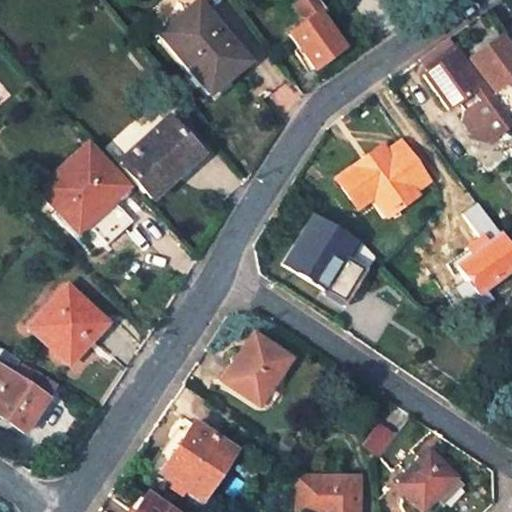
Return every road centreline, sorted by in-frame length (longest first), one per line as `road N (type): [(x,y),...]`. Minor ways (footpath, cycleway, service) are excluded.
road 1 (unclassified): [(222,270),(314,110),(466,0)]
road 2 (unclassified): [(222,270),(511,463)]
road 3 (unclassified): [(67,511),(222,270)]
